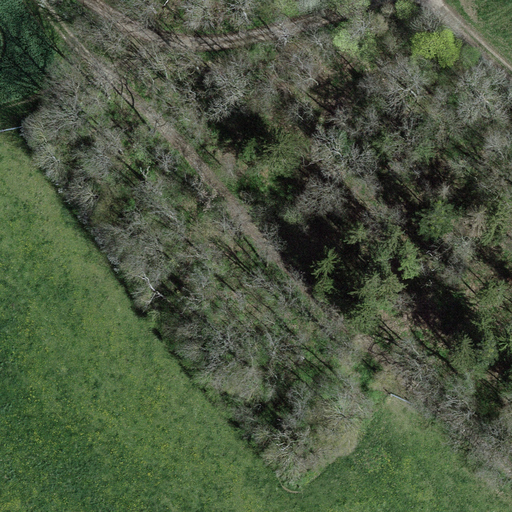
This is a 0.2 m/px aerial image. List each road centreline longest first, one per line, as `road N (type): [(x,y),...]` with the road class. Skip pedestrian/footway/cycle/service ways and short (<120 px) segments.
road 1 (track): [(511,471),(415,391),(186,148),(101,72),(134,56),(153,35)]
road 2 (track): [(91,0),(153,35),(220,43),(387,0)]
road 3 (track): [(0,113),(43,103),(101,72),(41,0)]
road 4 (track): [(414,0),(511,80)]
